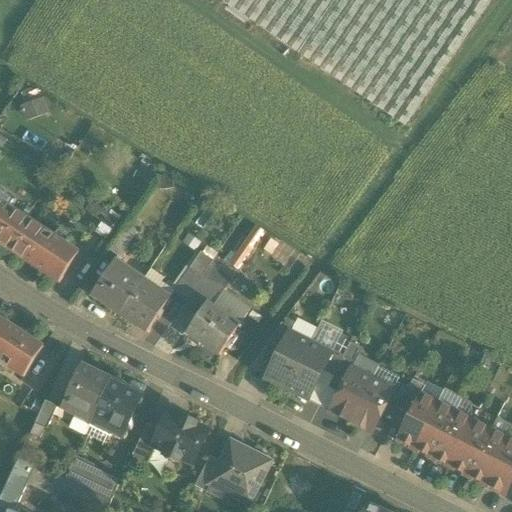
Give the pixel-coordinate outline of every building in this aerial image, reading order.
[(218,0),(405,127),(491,0),(218,0)] [(28,121),(52,112),(47,97),(22,106),(28,121)] [(0,244),(10,251),(30,221),(0,201),(0,244)] [(79,254),(30,221),(10,251),(59,284),(79,254)] [(223,261),(237,271),(263,233),(249,223),(223,261)] [(110,249),(121,257),(138,233),(127,225),(110,249)] [(190,269),(202,278),(212,263),(200,254),(190,269)] [(120,316),(120,315),(142,284),(128,274),(130,272),(115,262),(91,297),(120,316)] [(202,278),(218,289),(223,293),(234,277),(212,263),(202,278)] [(218,289),(202,278),(190,269),(174,293),(186,301),(202,312),(206,305),(207,305),(213,297),(218,289)] [(168,302),(142,284),(120,315),(147,333),(168,302)] [(250,311),(223,293),(218,289),(213,297),(207,305),(239,327),(250,311)] [(218,358),(239,327),(207,305),(206,305),(202,312),(186,335),(218,358)] [(0,362),(24,378),(44,347),(0,319),(0,362)] [(267,343),(281,350),(289,334),(290,334),(295,325),(285,320),(267,343)] [(266,380),(287,391),(310,344),(290,334),(289,334),(281,350),(266,380)] [(330,355),(310,344),(287,391),(308,401),(322,373),(331,355),(330,355)] [(322,373),(333,378),(344,357),(332,352),(330,355),(331,355),(322,373)] [(355,363),(344,357),(333,378),(327,389),(338,395),(351,370),(352,370),(355,363)] [(79,413),(93,420),(110,381),(81,367),(61,411),(77,418),(79,413)] [(329,413),(351,424),(372,381),(352,370),(351,370),(338,395),(329,413)] [(143,396),(110,381),(93,420),(92,422),(125,437),(143,396)] [(393,391),(372,381),(351,424),(373,435),(381,417),(394,392),(393,391)] [(413,382),(409,390),(398,411),(409,417),(419,396),(421,396),(425,388),(413,382)] [(393,421),(398,411),(409,390),(397,384),(393,391),(394,392),(381,417),(392,423),(393,421)] [(408,442),(416,447),(437,405),(421,396),(419,396),(409,417),(396,442),(406,447),(408,442)] [(35,424),(47,430),(57,407),(46,402),(37,420),(35,424)] [(422,455),(432,460),(455,414),(437,405),(416,447),(424,451),(422,455)] [(79,413),(77,418),(91,425),(92,422),(93,420),(79,413)] [(444,460),(452,465),(473,423),(455,414),(432,460),(441,465),(444,460)] [(180,459),(193,465),(207,432),(195,427),(195,425),(182,419),(181,421),(168,415),(160,432),(154,447),(155,448),(166,453),(164,456),(179,463),(180,459)] [(458,473),(467,478),(491,432),(473,423),(452,465),(460,469),(458,473)] [(132,457),(148,464),(155,448),(154,447),(160,432),(147,426),(132,457)] [(479,479),(487,483),(509,441),(491,432),(467,478),(477,483),(479,479)] [(511,442),(509,441),(487,483),(485,487),(504,497),(511,481),(511,442)] [(210,485),(211,486),(231,496),(249,505),(271,462),(231,442),(221,462),(210,485)] [(406,447),(414,451),(416,447),(408,442),(406,447)] [(424,451),(416,447),(414,451),(422,455),(424,451)] [(195,487),(207,493),(211,486),(210,485),(221,462),(210,456),(195,487)] [(0,501),(0,511),(8,511),(9,510),(13,511),(14,511),(27,485),(35,467),(19,460),(0,501)] [(441,465),(449,469),(452,465),(444,460),(441,465)] [(65,481),(89,492),(99,472),(74,461),(65,481)] [(460,469),(452,465),(449,469),(458,473),(460,469)] [(27,485),(54,497),(62,480),(35,467),(27,485)] [(120,482),(99,472),(89,492),(111,502),(116,491),(120,482)] [(477,483),(485,487),(487,483),(479,479),(477,483)] [(65,481),(62,480),(54,497),(78,509),(77,511),(78,511),(107,511),(111,503),(111,502),(89,492),(65,481)] [(227,503),(231,496),(211,486),(207,493),(227,503)]
